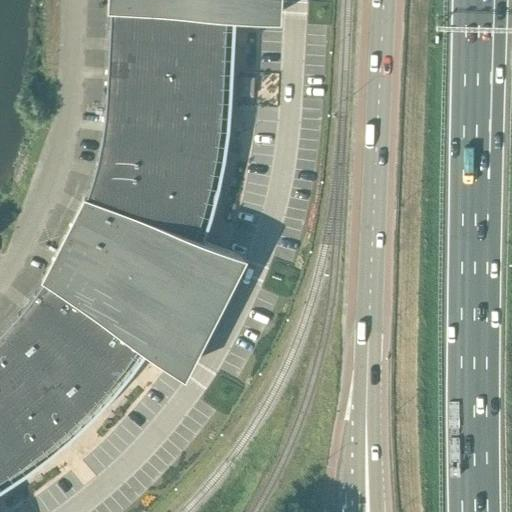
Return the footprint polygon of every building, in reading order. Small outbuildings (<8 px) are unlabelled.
[(234,17),(255,18),(272,19),(272,0),(109,0),(108,11),(111,11),(111,9),(235,16),(234,17)] [(111,9),(111,11),(108,65),(232,71),(234,17),(235,16),(111,9)] [(108,65),(107,93),(230,100),(232,71),(108,65)] [(230,100),(107,93),(105,115),(102,137),(224,158),(225,148),(228,130),(230,100)] [(102,137),(98,158),(92,179),(87,196),(202,242),(203,239),(211,215),(218,188),(219,182),(224,159),(224,158),(102,137)] [(224,247),(203,239),(202,242),(87,196),(85,195),(63,237),(208,311),(239,252),(224,247)] [(146,349),(178,371),(208,311),(63,237),(44,276),(149,346),(146,349)] [(33,295),(4,327),(93,414),(102,405),(112,394),(122,382),(131,370),(146,349),(149,346),(44,276),(42,279),(44,281),(33,295)] [(0,431),(22,465),(26,471),(30,468),(46,456),(52,452),(68,438),(74,432),(93,415),(93,414),(5,328),(0,332),(0,431)] [(0,487),(5,485),(24,473),(26,471),(22,465),(0,431),(0,487)]
